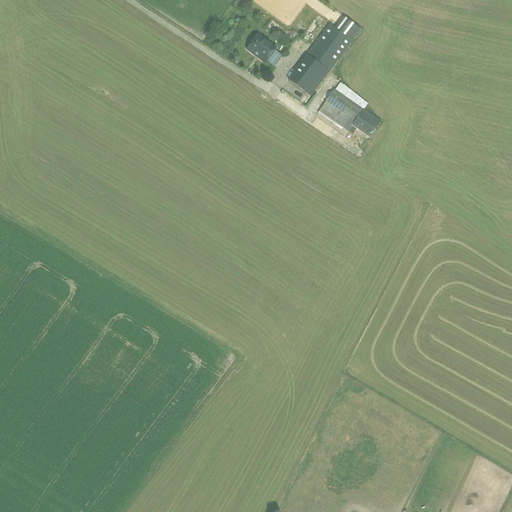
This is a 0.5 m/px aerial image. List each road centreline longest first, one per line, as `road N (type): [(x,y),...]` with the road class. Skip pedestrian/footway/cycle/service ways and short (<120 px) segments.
road 1 (track): [(360,155),(511,255)]
road 2 (unclassified): [(278,94),(130,0)]
